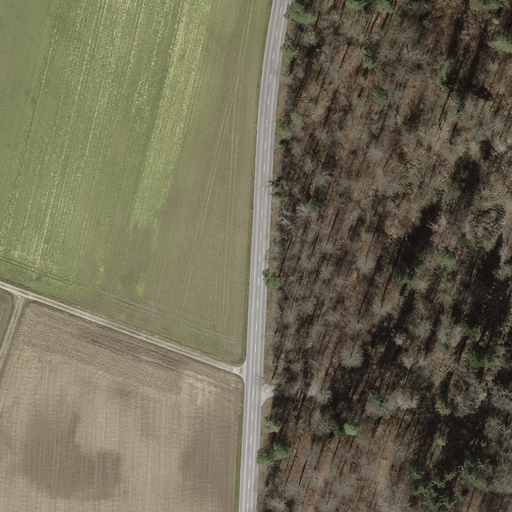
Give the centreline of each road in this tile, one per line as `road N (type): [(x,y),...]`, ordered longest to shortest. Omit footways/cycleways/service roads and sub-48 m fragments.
road 1 (track): [(0,284),(254,376),(270,390),(511,407)]
road 2 (secondary): [(284,0),(271,75),(245,511)]
